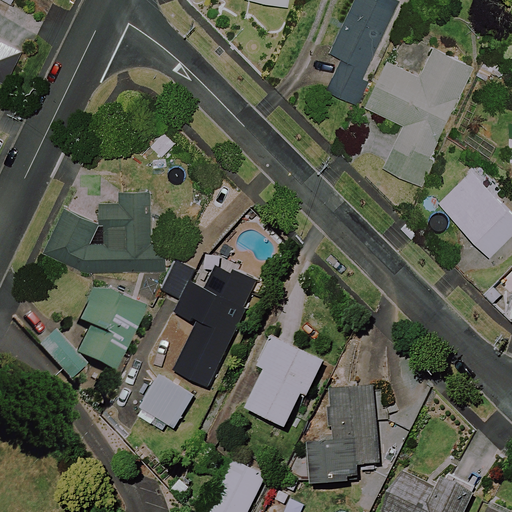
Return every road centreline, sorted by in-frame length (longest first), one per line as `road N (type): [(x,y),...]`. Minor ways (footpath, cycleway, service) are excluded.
road 1 (residential): [(104,12),(190,72),(478,367)]
road 2 (residential): [(104,12),(0,231)]
